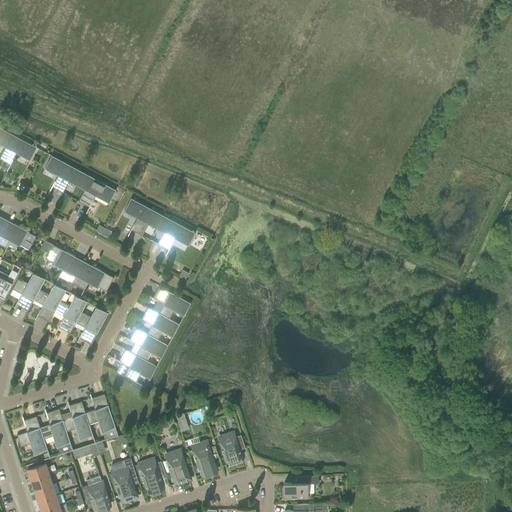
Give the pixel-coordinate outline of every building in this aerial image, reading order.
[(4,130),(0,137),(0,143),(5,146),(0,156),(0,159),(7,163),(8,161),(11,162),(6,170),(7,171),(17,153),(30,160),(37,147),(4,130)] [(51,155),(49,159),(45,167),(58,175),(48,193),(49,193),(53,185),(56,187),(55,189),(63,193),(69,181),(77,185),(84,172),(51,155)] [(116,190),(84,172),(77,185),(85,189),(78,201),(86,205),(87,204),(90,205),(85,213),(86,213),(96,195),(109,202),(114,193),(116,190)] [(22,192),(26,185),(20,182),(16,188),(22,192)] [(26,185),(22,192),(28,195),(32,189),(26,185)] [(131,198),(129,201),(124,210),(137,217),(127,235),(128,236),(132,228),(135,229),(134,231),(142,235),(149,223),(156,227),(163,215),(131,198)] [(163,215),(156,227),(164,232),(157,244),(165,248),(166,246),(169,248),(165,256),(166,256),(175,238),(188,245),(193,236),(195,232),(163,215)] [(4,222),(0,229),(0,244),(6,248),(7,247),(14,251),(18,244),(29,250),(36,236),(14,224),(13,226),(4,222)] [(101,234),(105,228),(99,225),(95,231),(101,234)] [(111,231),(105,228),(101,234),(108,237),(111,231)] [(53,244),(48,253),(45,258),(63,268),(59,276),(69,282),(71,283),(82,263),(73,259),(75,256),(53,244)] [(90,268),(82,263),(71,283),(74,285),(84,290),(88,282),(106,291),(114,277),(92,265),(90,268)] [(182,270),(179,276),(185,279),(188,273),(182,270)] [(0,271),(0,295),(4,298),(12,283),(6,279),(8,276),(0,271)] [(18,278),(17,280),(12,288),(21,293),(14,307),(14,308),(17,303),(20,304),(19,306),(28,311),(34,300),(40,289),(45,279),(32,272),(27,283),(18,278)] [(48,294),(40,289),(34,300),(42,305),(35,319),(38,314),(41,315),(40,317),(49,322),(55,311),(60,301),(66,290),(64,289),(53,283),(48,294)] [(191,303),(168,290),(159,286),(154,295),(156,296),(154,298),(149,295),(149,296),(163,304),(158,312),(169,318),(174,310),(184,315),(191,303)] [(60,301),(55,311),(63,316),(56,330),(59,325),(62,327),(61,328),(70,333),(76,323),(81,312),(87,301),(75,295),(69,305),(60,301)] [(90,317),(81,312),(76,323),(84,327),(77,341),(77,342),(80,337),(83,338),(82,340),(91,344),(108,313),(96,306),(90,317)] [(179,324),(169,318),(158,312),(148,307),(143,316),(144,317),(143,319),(138,316),(137,317),(152,325),(147,333),(158,339),(162,331),(173,336),(179,324)] [(168,345),(158,339),(147,333),(136,328),(131,337),(133,338),(132,340),(127,337),(126,338),(140,346),(136,354),(147,360),(151,352),(161,357),(168,345)] [(157,366),(147,360),(136,354),(125,349),(120,358),(122,359),(121,361),(115,358),(115,359),(121,362),(116,372),(135,382),(140,373),(150,379),(157,366)] [(118,435),(104,393),(94,397),(95,399),(92,399),(90,394),(95,409),(85,412),(89,424),(98,421),(105,440),(118,435)] [(70,411),(61,415),(67,432),(76,429),(79,440),(93,435),(89,424),(85,412),(81,401),(72,404),(72,406),(70,407),(68,401),(67,401),(70,411)] [(49,424),(40,427),(44,439),(53,436),(59,455),(71,451),(72,450),(73,450),(67,432),(61,415),(59,408),(49,412),(50,413),(47,414),(45,409),(44,409),(49,424)] [(182,414),(176,416),(181,430),(187,428),(182,414)] [(27,431),(17,435),(20,447),(31,443),(34,454),(47,450),(44,439),(40,427),(36,416),(26,419),(27,421),(24,422),(22,416),(27,431)] [(239,450),(245,448),(241,435),(234,437),(233,432),(219,437),(229,466),(243,462),(239,450)] [(202,475),(216,471),(212,459),(218,457),(214,443),(208,445),(206,441),(192,446),(202,475)] [(96,442),(89,445),(92,453),(93,456),(100,454),(97,447),(96,442)] [(72,450),(71,451),(74,459),(92,453),(89,445),(73,450),(72,450)] [(189,479),(180,450),(166,454),(176,484),(189,479)] [(113,472),(110,473),(116,492),(118,491),(121,502),(122,501),(136,497),(138,496),(134,484),(139,483),(138,480),(135,470),(131,458),(111,465),(113,472)] [(149,492),(163,488),(159,476),(165,474),(161,461),(154,463),(153,458),(139,463),(149,492)] [(31,479),(48,473),(45,463),(28,469),(31,479)] [(48,473),(31,479),(35,489),(51,484),(48,473)] [(87,484),(81,487),(88,508),(94,506),(96,510),(110,505),(100,475),(86,480),(87,484)] [(291,482),(285,482),(284,482),(284,498),(308,498),(308,483),(318,482),(318,475),(291,476),(291,482)] [(51,484),(35,489),(38,500),(55,494),(51,484)] [(58,505),(55,494),(38,500),(41,510),(58,505)]
